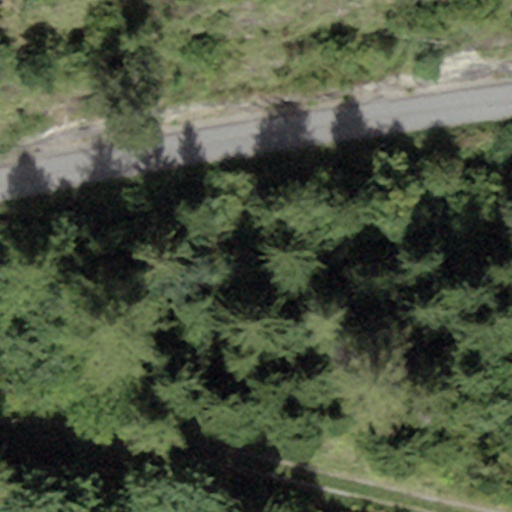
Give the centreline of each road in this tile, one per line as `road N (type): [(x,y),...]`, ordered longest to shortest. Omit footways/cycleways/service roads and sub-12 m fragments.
road 1 (track): [(511,99),(328,121),(0,183)]
road 2 (track): [(0,444),(72,440),(329,484),(437,511)]
